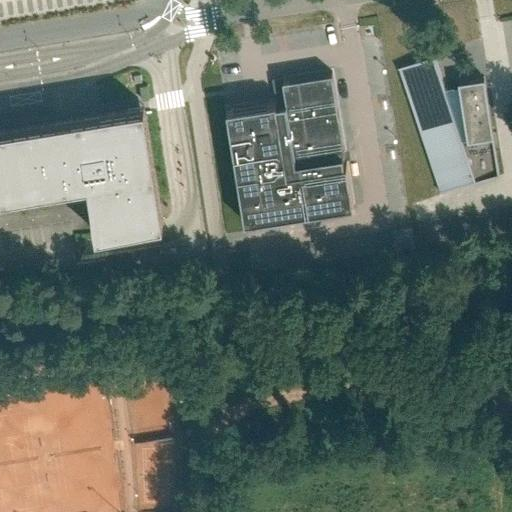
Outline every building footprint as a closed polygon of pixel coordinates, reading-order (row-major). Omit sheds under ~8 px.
[(445,87),(434,55),(398,67),(398,68),(403,67),(444,189),(439,191),(439,192),(499,172),(484,76),(458,80),(459,85),(445,87)] [(345,152),(332,71),(283,79),(286,101),(276,102),(276,100),(226,108),(244,221),(353,203),(346,162),(344,162),(343,152),(345,152)] [(147,85),(140,86),(142,99),(144,99),(149,98),(147,85)] [(0,195),(88,181),(96,232),(163,221),(144,104),(0,126),(0,195)] [(382,115),(366,117),(368,129),(384,126),(382,115)] [(84,218),(66,226),(72,239),(90,230),(84,218)] [(251,511),(369,511),(472,501),(468,463),(249,487),(251,511)]
